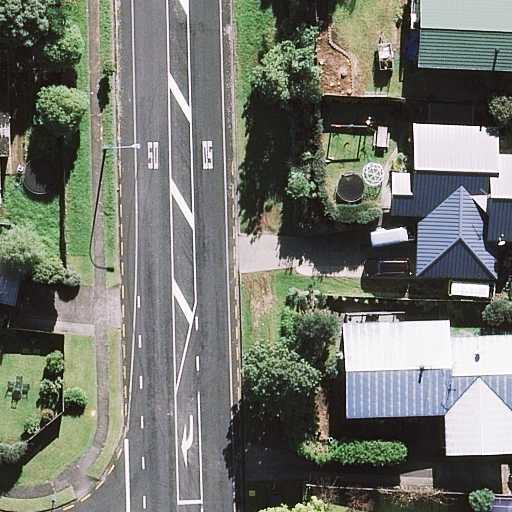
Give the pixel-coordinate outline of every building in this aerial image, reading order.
[(511,0),(412,0),(408,58),(511,66),(511,0)] [(4,49),(0,49),(0,168),(20,168),(19,113),(5,113),(4,49)] [(511,157),(491,156),(493,128),(417,123),(414,168),(393,167),(391,209),(421,211),(417,270),(494,275),(496,235),(511,236),(511,157)] [(24,260),(0,256),(0,298),(18,301),(24,260)] [(456,333),(456,317),(345,317),(346,409),(446,409),(446,447),(511,447),(511,405),(511,333),(479,333),(456,333)]
